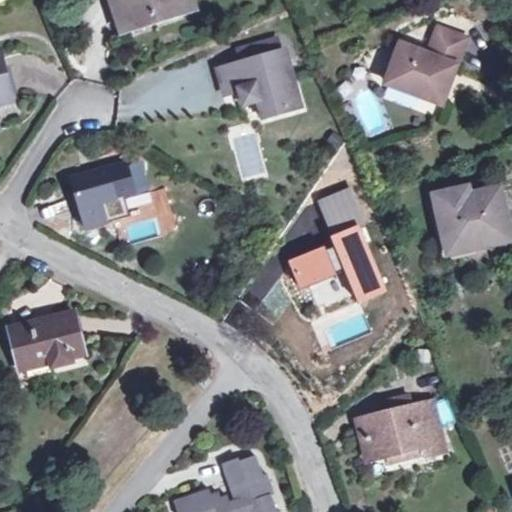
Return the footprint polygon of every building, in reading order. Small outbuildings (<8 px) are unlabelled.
[(110,0),(117,21),(148,11),(152,22),(194,10),(190,0),(110,0)] [(121,33),(152,22),(148,11),(117,21),(121,33)] [(438,30),(428,55),(401,46),(387,84),(442,105),(465,40),(438,30)] [(236,65),(282,53),(277,36),(232,48),(236,65)] [(282,53),(236,65),(217,71),(223,94),(239,91),(243,105),(257,101),(261,117),(287,110),(281,86),(290,83),(282,53)] [(0,105),(11,103),(0,58),(0,105)] [(281,86),(287,110),(297,107),(290,83),(281,86)] [(83,229),(104,223),(99,203),(132,193),(125,163),(71,177),(83,229)] [(463,236),(466,249),(510,240),(498,187),(467,194),(465,187),(433,195),(443,241),(463,236)] [(299,288),(343,269),(357,303),(383,292),(356,228),(331,239),(333,246),(324,251),(323,248),(289,262),(299,288)] [(463,236),(443,241),(447,254),(466,249),(463,236)] [(7,328),(16,362),(46,354),(49,366),(70,360),(68,353),(82,349),(73,311),(7,328)] [(46,354),(16,362),(19,374),(49,366),(46,354)] [(415,423),(435,418),(431,402),(411,407),(415,423)] [(415,423),(411,407),(358,420),(368,460),(382,456),(423,445),(425,455),(442,450),(435,418),(415,423)] [(423,445),(382,456),(383,465),(425,455),(423,445)] [(175,511),(279,511),(276,511),(272,496),(274,496),(267,475),(262,476),(256,457),(238,463),(237,459),(221,464),(232,501),(229,502),(226,496),(219,498),(217,492),(209,495),(207,490),(172,502),(175,511)]
